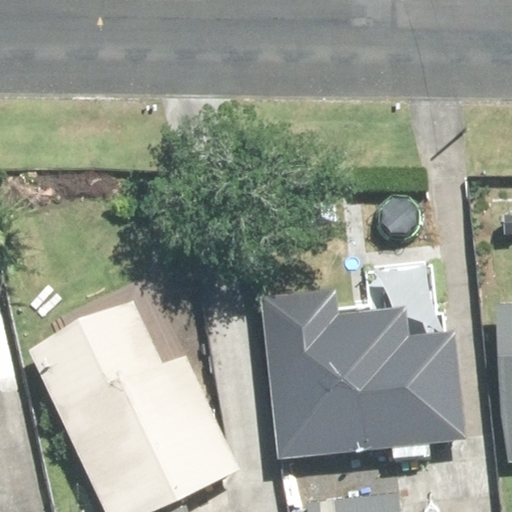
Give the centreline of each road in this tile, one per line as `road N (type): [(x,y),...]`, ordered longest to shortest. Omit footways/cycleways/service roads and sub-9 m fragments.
road 1 (residential): [(511,43),(0,32)]
road 2 (unknown): [(456,42),(469,433),(450,499)]
